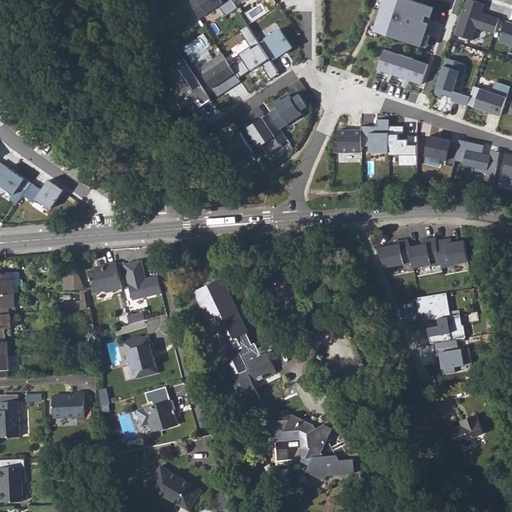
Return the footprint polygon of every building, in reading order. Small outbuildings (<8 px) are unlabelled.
[(236,9),(230,0),(188,0),(199,19),(219,9),(225,17),(236,9)] [(411,0),(383,0),(381,8),(375,26),(374,30),(378,31),(398,38),(404,23),(411,26),(414,17),(406,15),(411,0)] [(435,7),(413,0),(411,0),(406,15),(414,17),(411,26),(404,23),(398,38),(421,46),(422,46),(435,7)] [(494,33),(499,18),(486,14),(485,17),(480,15),(481,12),(484,4),(472,0),(465,0),(454,34),(472,40),(476,27),(494,33)] [(276,21),(263,31),(267,36),(280,26),(276,21)] [(272,60),(260,42),(248,24),(239,30),(250,46),(238,54),(241,59),(232,65),(241,79),(264,63),(267,67),(264,68),(271,78),(280,73),(272,60)] [(374,30),(375,26),(370,24),(366,34),(376,37),(378,31),(374,30)] [(511,28),(499,24),(492,45),(511,50),(511,28)] [(279,29),(260,42),(272,60),(292,47),(279,29)] [(384,49),(377,69),(421,84),(428,64),(384,49)] [(239,82),(216,52),(196,65),(218,97),(239,82)] [(465,64),(446,58),(434,94),(441,97),(442,94),(452,98),(451,100),(467,106),(467,104),(470,97),(452,91),(459,71),(462,72),(465,64)] [(470,97),(467,104),(500,116),(510,87),(495,82),(492,92),(473,86),(470,97)] [(277,107),(269,112),(269,113),(280,128),(301,114),(299,111),(306,106),(298,94),(291,98),(289,95),(275,104),(277,107)] [(286,139),(269,113),(246,128),(253,139),(257,139),(261,145),(267,155),(280,146),(279,143),(286,139)] [(369,152),(388,152),(388,126),(388,119),(376,119),(376,130),(369,130),(369,126),(361,126),(361,130),(361,146),(369,146),(369,152)] [(388,126),(388,152),(388,155),(399,155),(400,166),(417,166),(417,137),(409,137),(408,140),(399,140),(399,134),(403,134),(404,126),(388,126)] [(242,129),(227,137),(241,164),(257,156),(242,129)] [(361,153),(361,146),(361,130),(338,130),(338,154),(361,153)] [(429,136),(424,155),(446,160),(450,141),(429,136)] [(474,170),(494,175),(496,168),(487,166),(489,159),(480,157),(481,154),(483,145),(458,140),(454,160),(463,162),(463,164),(475,167),(474,170)] [(489,156),(481,154),(480,157),(489,159),(487,166),(496,168),(499,152),(491,150),(489,156)] [(11,200),(18,205),(25,196),(33,184),(2,163),(0,166),(0,184),(15,194),(11,200)] [(33,184),(25,196),(35,204),(38,199),(53,209),(66,191),(58,186),(51,181),(43,191),(33,184)] [(422,245),(410,248),(413,263),(414,269),(431,265),(432,267),(441,265),(437,242),(436,238),(421,241),(422,245)] [(451,239),(437,242),(441,265),(442,269),(452,267),(451,265),(468,262),(464,241),(452,243),(451,239)] [(395,245),(379,249),(387,269),(413,263),(410,248),(409,240),(394,243),(395,245)] [(163,295),(158,277),(147,280),(142,261),(125,265),(133,301),(163,295)] [(124,290),(118,263),(101,267),(102,269),(90,271),(93,281),(94,282),(97,294),(107,292),(108,294),(124,290)] [(12,280),(11,273),(0,273),(0,293),(15,293),(14,280),(12,280)] [(14,280),(15,288),(21,288),(23,286),(23,282),(20,281),(19,273),(11,273),(12,280),(14,280)] [(67,275),(68,290),(84,289),(79,274),(67,275)] [(234,380),(245,404),(254,400),(256,403),(258,407),(259,407),(265,404),(254,381),(277,371),(268,351),(262,354),(256,340),(252,342),(247,331),(249,330),(224,277),(196,290),(221,343),(223,343),(228,354),(223,356),(231,374),(234,373),(237,379),(234,380)] [(0,314),(11,314),(16,314),(15,293),(0,293),(0,314)] [(447,293),(417,297),(419,313),(432,312),(433,319),(440,318),(451,316),(447,293)] [(144,313),(130,317),(132,325),(146,321),(144,313)] [(12,329),(11,314),(0,314),(0,335),(6,335),(6,329),(12,329)] [(442,325),(428,327),(431,343),(434,342),(458,339),(467,337),(464,325),(462,324),(461,315),(451,316),(440,318),(442,325)] [(0,356),(9,356),(8,342),(6,342),(6,335),(0,335),(0,356)] [(152,336),(126,343),(133,366),(136,365),(140,379),(162,374),(156,352),(158,351),(156,343),(154,344),(152,336)] [(458,339),(434,342),(435,353),(440,352),(460,349),(458,339)] [(460,349),(440,352),(443,369),(456,366),(473,363),(469,348),(460,349)] [(0,376),(8,376),(7,370),(9,370),(9,356),(0,356),(0,376)] [(456,366),(443,369),(443,375),(456,372),(456,366)] [(374,395),(387,400),(393,386),(380,380),(374,395)] [(170,387),(149,392),(152,403),(155,402),(156,406),(140,410),(143,421),(149,424),(152,423),(154,431),(163,428),(163,430),(180,426),(176,411),(179,410),(177,401),(174,402),(170,387)] [(53,418),(77,418),(77,419),(84,419),(83,392),(75,392),(75,395),(52,395),(53,418)] [(1,395),(1,402),(20,401),(20,394),(1,395)] [(0,437),(19,437),(18,411),(22,410),(21,401),(0,402),(0,437)] [(484,432),(478,413),(460,419),(461,423),(451,426),(456,444),(469,440),(471,436),(484,432)] [(307,472),(325,480),(328,475),(355,473),(355,470),(354,460),(337,461),(336,456),(345,451),(342,446),(334,451),(328,440),(333,430),(333,429),(332,428),(324,425),(315,430),(308,425),(308,421),(293,415),(290,420),(275,421),(278,462),(298,460),(310,466),(307,472)] [(187,511),(201,493),(157,462),(143,482),(186,511),(187,511)] [(0,477),(2,478),(2,485),(0,486),(1,502),(23,501),(22,483),(24,483),(24,467),(0,467),(0,477)]
